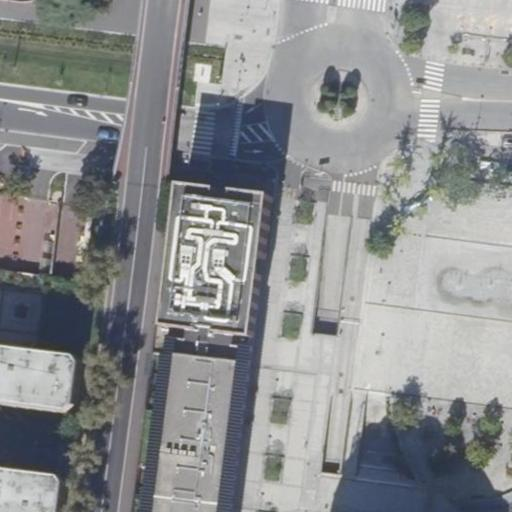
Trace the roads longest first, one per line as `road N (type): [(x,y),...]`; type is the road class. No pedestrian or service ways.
road 1 (secondary): [(0,100),(204,131),(280,128)]
road 2 (secondary): [(511,96),(374,71)]
road 3 (secondary): [(379,125),(511,105)]
road 4 (secondary): [(280,128),(307,152),(342,157),(379,125)]
